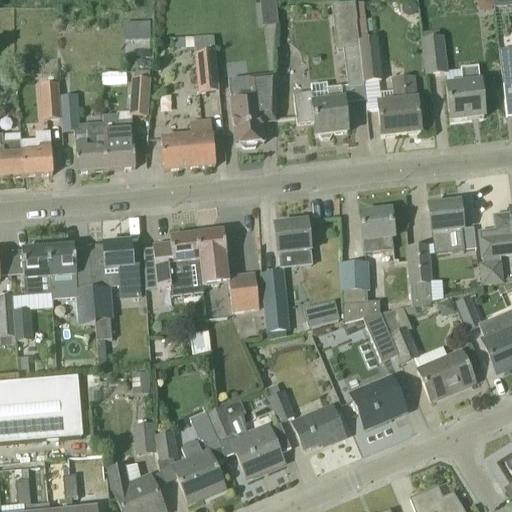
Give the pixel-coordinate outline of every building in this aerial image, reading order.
[(354,5),(331,7),(337,52),(343,51),(347,90),(363,89),(362,86),(355,23),(356,23),(354,5)] [(362,86),(378,84),(373,42),(367,43),(361,5),(354,5),(356,23),(355,23),(362,86)] [(149,25),(123,25),(123,44),(150,43),(149,25)] [(213,39),(193,41),(195,56),(193,56),(197,97),(218,95),(213,39)] [(422,43),(426,77),(445,75),(441,41),(422,43)] [(511,51),(498,53),(500,71),(502,91),(511,89),(511,51)] [(483,120),(477,70),(459,72),(460,88),(445,90),(449,123),(483,120)] [(131,119),(145,120),(148,82),(148,73),(134,73),(134,81),(131,81),(129,114),(129,118),(131,119)] [(276,77),(228,83),(232,128),(234,148),(239,148),(242,152),(255,151),(257,146),(263,146),(261,125),(275,124),(276,124),(276,104),(276,77)] [(393,106),(376,108),(380,140),(419,136),(417,116),(413,79),(391,81),(393,106)] [(315,139),(318,139),(321,142),(328,142),(329,141),(331,137),(346,135),(343,104),(342,104),(340,91),(327,92),(326,85),(310,87),(311,95),(292,97),(294,107),(296,127),(313,125),(315,139)] [(58,86),(38,87),(41,124),(60,122),(59,99),(58,86)] [(73,134),(77,134),(77,128),(75,98),(59,99),(60,122),(61,135),(73,134)] [(105,173),(134,171),(131,129),(131,119),(129,118),(129,114),(116,115),(116,118),(102,119),(103,139),(105,173)] [(214,169),(213,149),(210,123),(189,126),(190,138),(160,141),(163,174),(214,169)] [(103,139),(89,140),(88,127),(77,128),(77,134),(73,134),(76,175),(105,173),(103,139)] [(23,179),(52,177),(49,135),(34,136),(35,143),(20,145),(21,156),(23,179)] [(0,180),(23,179),(21,156),(20,145),(19,136),(0,137),(0,180)] [(460,231),(460,227),(458,207),(428,210),(431,234),(433,256),(461,253),(459,231),(460,231)] [(494,233),(477,235),(477,241),(480,261),(499,258),(511,256),(511,212),(508,213),(508,217),(493,219),(494,233)] [(392,239),(391,235),(389,215),(359,218),(363,256),(392,252),(390,240),(392,239)] [(305,225),(273,228),(275,248),(277,257),(296,255),(297,269),(302,268),(310,267),(308,254),(309,254),(308,244),(305,225)] [(196,237),(202,288),(227,285),(224,260),(225,260),(222,234),(196,237)] [(202,296),(202,288),(196,237),(169,240),(170,247),(152,249),(157,291),(170,289),(171,300),(202,296)] [(131,269),(129,246),(116,247),(114,244),(106,244),(104,248),(102,248),(103,267),(104,271),(90,272),(90,278),(92,278),(94,322),(96,343),(111,342),(110,322),(113,322),(110,290),(119,289),(130,288),(132,302),(138,301),(137,288),(136,269),(131,269)] [(425,249),(406,251),(411,310),(430,305),(428,285),(425,249)] [(93,322),(94,322),(92,278),(90,278),(75,279),(73,250),(46,252),(50,297),(69,296),(70,301),(75,301),(77,327),(93,326),(93,322)] [(46,252),(21,253),(23,281),(24,299),(50,297),(46,252)] [(482,266),(479,266),(482,289),(503,287),(500,264),(499,264),(482,266)] [(342,327),(361,322),(379,318),(378,305),(366,305),(366,291),(365,266),(340,267),(341,292),(342,327)] [(279,275),(260,277),(266,335),(285,334),(279,275)] [(232,316),(258,314),(254,278),(229,280),(232,316)] [(0,339),(13,338),(10,299),(0,299),(0,339)] [(455,306),(466,333),(478,328),(466,301),(455,306)] [(306,310),(311,328),(341,321),(336,302),(306,310)] [(402,312),(380,318),(397,358),(398,357),(402,366),(416,360),(405,334),(410,332),(402,312)] [(31,343),(29,313),(13,314),(15,344),(31,343)] [(484,342),(482,342),(495,372),(496,371),(511,364),(511,313),(498,319),(495,327),(498,336),(484,342)] [(379,366),(397,358),(380,318),(379,318),(361,322),(379,366)] [(473,386),(460,354),(416,372),(429,404),(473,386)] [(27,359),(16,360),(18,382),(29,381),(27,359)] [(0,446),(81,440),(76,380),(0,387),(0,446)] [(363,392),(349,398),(351,403),(355,414),(363,432),(390,421),(404,415),(402,410),(394,392),(390,381),(363,392)] [(269,401),(278,425),(291,420),(281,396),(269,401)] [(239,404),(206,417),(216,443),(220,451),(224,462),(235,457),(245,480),(265,472),(266,473),(282,466),(267,429),(246,438),(242,418),(245,417),(239,404)] [(343,440),(335,422),(330,410),(292,426),(303,453),(328,442),(330,446),(343,440)] [(206,417),(190,423),(198,443),(203,445),(206,454),(208,454),(209,456),(220,451),(216,443),(206,417)] [(133,429),(136,456),(152,454),(149,427),(133,429)] [(173,461),(171,436),(156,438),(158,463),(155,464),(163,486),(176,480),(186,504),(206,496),(207,498),(224,491),(209,456),(208,454),(206,454),(201,457),(197,445),(190,444),(184,447),(180,452),(184,461),(173,466),(173,461)] [(87,459),(87,460),(85,460),(87,484),(103,483),(101,458),(87,459)] [(122,469),(108,472),(111,493),(119,511),(162,511),(157,498),(149,479),(140,482),(136,467),(123,471),(122,469)] [(68,478),(62,479),(63,491),(75,490),(74,478),(68,478)] [(27,482),(14,483),(14,484),(15,496),(28,495),(27,482)] [(75,490),(63,491),(64,501),(64,503),(70,502),(76,502),(75,490)] [(409,502),(412,511),(460,511),(451,497),(441,501),(436,490),(409,502)] [(28,495),(15,496),(16,508),(16,509),(23,508),(29,507),(28,495)] [(64,501),(46,502),(47,511),(71,511),(70,502),(64,503),(64,501)]
